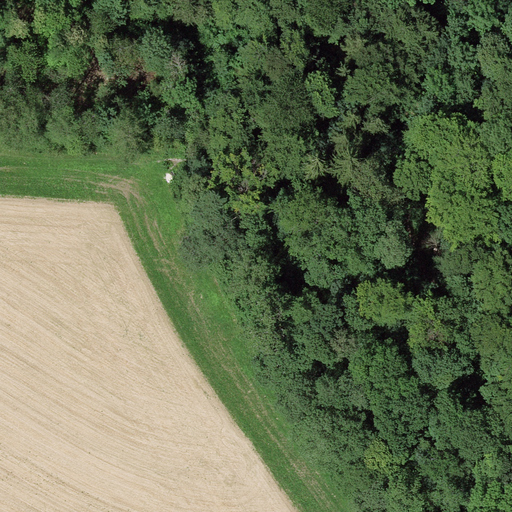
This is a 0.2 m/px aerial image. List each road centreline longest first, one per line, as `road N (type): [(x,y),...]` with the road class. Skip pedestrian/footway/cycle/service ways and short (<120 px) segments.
road 1 (track): [(408,166),(418,252),(511,410)]
road 2 (track): [(511,58),(408,166)]
